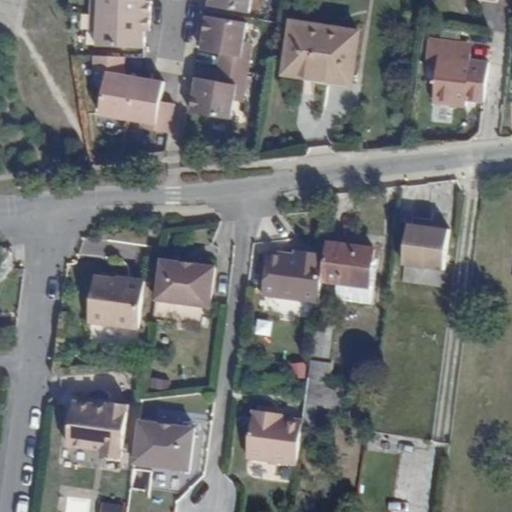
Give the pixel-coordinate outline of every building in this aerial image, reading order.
[(93,0),(93,13),(153,15),(153,0),(93,0)] [(211,0),(211,6),(248,12),(250,0),(211,0)] [(100,31),(99,46),(147,48),(147,36),(143,35),(143,29),(153,29),(153,15),(93,13),(93,31),(100,31)] [(219,68),(248,73),(251,58),(241,56),(243,45),(247,24),(209,18),(204,51),(222,55),(219,68)] [(360,32),(293,21),(285,68),(319,74),(318,79),(351,85),(360,32)] [(463,56),(465,41),(432,36),(429,61),(438,62),(433,101),(465,105),(468,83),(484,86),(487,59),(471,57),(463,56)] [(473,41),(465,41),(463,56),(471,57),(473,41)] [(241,56),(251,58),(253,47),(243,45),(241,56)] [(110,72),(103,114),(131,120),(138,76),(122,73),(123,56),(94,55),(93,69),(110,72)] [(246,88),(248,73),(219,68),(217,82),(208,80),(199,79),(193,114),(230,120),(233,98),(236,86),(246,88)] [(138,76),(131,120),(142,122),(157,125),(156,130),(171,132),(176,102),(163,100),(166,81),(152,79),(138,76)] [(233,98),(243,99),(246,88),(236,86),(233,98)] [(450,227),(410,221),(404,262),(444,268),(450,227)] [(374,248),(327,242),(324,261),(322,280),(341,283),(338,299),(373,304),(380,261),(372,260),(374,248)] [(322,280),(324,261),(303,259),(303,264),(293,262),(267,259),(262,302),(317,309),(322,280)] [(216,275),(160,268),(155,308),(211,315),(216,275)] [(94,284),(88,329),(138,336),(144,289),(127,287),(126,291),(117,290),(117,287),(116,287),(94,284)] [(316,322),(311,359),(327,362),(332,323),(316,321),(316,322)] [(305,403),(302,423),(314,425),(317,405),(305,403)] [(97,412),(73,409),(67,452),(102,457),(101,464),(121,466),(128,412),(108,409),(108,416),(97,415),(97,412)] [(272,419),(252,416),(246,463),(295,469),(301,426),(281,424),(272,422),(272,419)] [(159,423),(158,430),(178,432),(179,426),(159,423)] [(140,427),(135,470),(191,477),(196,435),(178,432),(158,430),(140,427)] [(98,511),(123,511),(124,505),(100,501),(98,511)]
